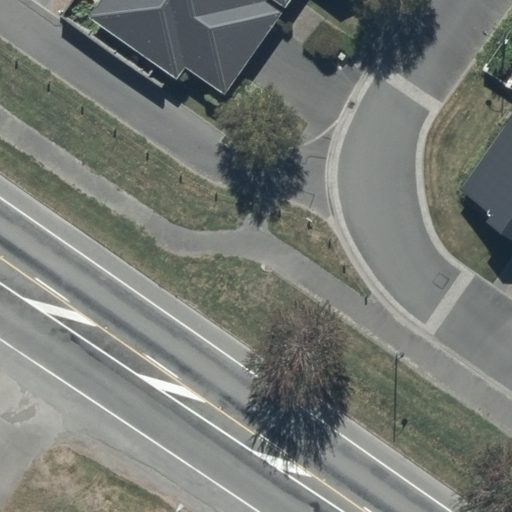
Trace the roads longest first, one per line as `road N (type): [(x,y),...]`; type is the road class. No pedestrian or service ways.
road 1 (secondary): [(0,261),(356,511)]
road 2 (residential): [(511,349),(398,258),(378,212),(375,167),(385,129),(467,0)]
